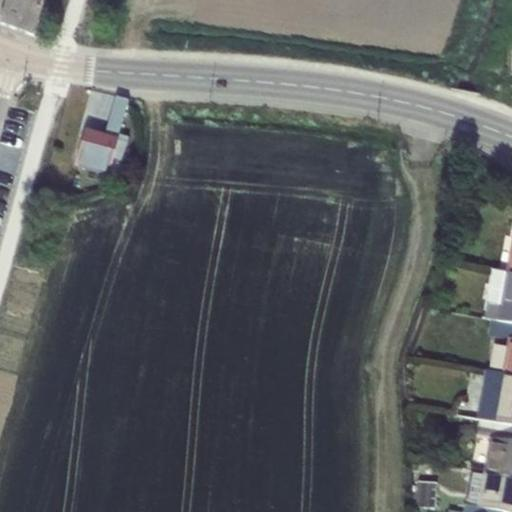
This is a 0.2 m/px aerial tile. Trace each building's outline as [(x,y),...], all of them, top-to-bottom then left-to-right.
[(20,0),(14,22),(46,35),(56,0),(20,0)] [(140,97),(130,94),(119,131),(129,134),(140,97)] [(100,130),(90,164),(119,172),(123,159),(133,162),(138,143),(129,141),(129,139),(100,130)] [(485,320),(499,322),(511,324),(511,273),(508,273),(494,270),(485,320)] [(509,339),(503,374),(511,375),(511,324),(499,322),(496,337),(509,339)] [(490,371),(480,420),(511,425),(511,375),(503,374),(490,371)] [(511,425),(480,420),(477,436),(491,439),(486,473),(511,477),(511,425)] [(511,511),(511,477),(486,473),(479,508),(467,505),(465,511),(511,511)]
